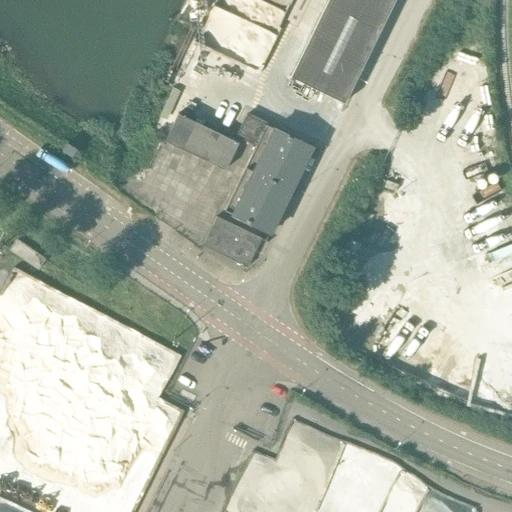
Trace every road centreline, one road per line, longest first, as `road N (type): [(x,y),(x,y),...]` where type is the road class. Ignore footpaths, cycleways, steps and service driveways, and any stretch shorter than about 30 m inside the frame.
road 1 (unclassified): [(247,326),(407,0)]
road 2 (unclassified): [(247,326),(408,427),(511,471)]
road 3 (unclassified): [(0,155),(247,326)]
